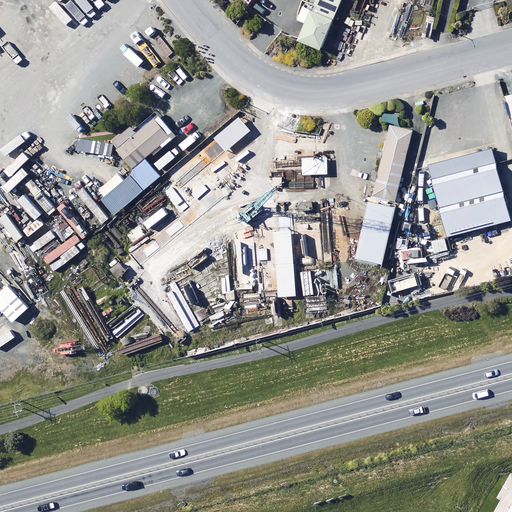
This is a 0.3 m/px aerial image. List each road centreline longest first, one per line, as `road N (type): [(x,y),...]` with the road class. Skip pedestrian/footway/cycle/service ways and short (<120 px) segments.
road 1 (trunk): [(0,502),(511,370)]
road 2 (trunk): [(511,380),(12,511)]
road 3 (unclassified): [(511,45),(307,93),(249,72),(185,0)]
